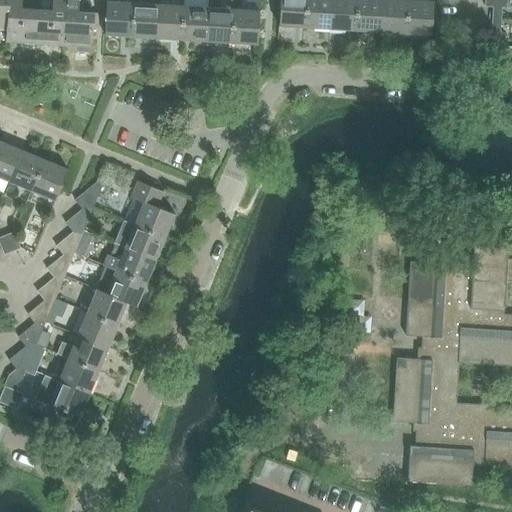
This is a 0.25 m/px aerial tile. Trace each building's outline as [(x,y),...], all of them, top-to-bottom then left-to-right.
[(6,42),(35,44),(38,9),(22,8),(22,0),(7,0),(6,30),(6,42)] [(35,44),(64,46),(66,0),(53,0),(53,10),(38,9),(35,44)] [(66,0),(64,46),(92,47),(94,12),(80,11),(79,11),(79,0),(66,0)] [(281,0),(280,26),(306,27),(307,0),(281,0)] [(307,0),(306,27),(331,29),(332,0),(307,0)] [(332,0),(331,29),(356,30),(357,0),(332,0)] [(357,0),(356,30),(381,32),(382,0),(357,0)] [(382,0),(381,32),(406,33),(408,0),(404,0),(382,0)] [(408,0),(406,33),(432,35),(434,2),(408,0)] [(493,7),(492,19),(502,20),(502,7),(507,7),(507,0),(486,0),(486,6),(493,7)] [(105,35),(131,36),(133,4),(107,2),(105,35)] [(131,36),(156,38),(158,5),(133,4),(131,36)] [(156,38),(181,39),(183,7),(158,5),(156,38)] [(181,39),(206,41),(208,8),(183,7),(181,39)] [(206,41),(232,42),(233,10),(208,8),(206,41)] [(233,10),(232,42),(257,44),(259,11),(233,10)] [(491,32),(488,32),(484,32),(483,44),(505,46),(505,33),(501,33),(502,20),(492,19),(491,32)] [(0,141),(0,177),(8,180),(20,150),(0,141)] [(8,180),(31,190),(43,159),(20,150),(8,180)] [(43,159),(31,190),(55,200),(68,169),(43,159)] [(74,200),(82,209),(88,205),(92,207),(102,184),(97,181),(74,200)] [(143,202),(134,224),(164,236),(173,213),(156,206),(162,192),(136,181),(129,196),(143,202)] [(65,223),(72,232),(78,228),(83,230),(92,207),(88,205),(82,209),(65,223)] [(120,231),(115,243),(155,259),(160,245),(166,247),(169,238),(164,236),(134,224),(123,220),(118,230),(120,231)] [(55,246),(62,255),(69,251),(73,253),(83,230),(78,228),(72,232),(55,246)] [(14,233),(6,236),(13,251),(20,248),(14,233)] [(0,242),(5,255),(13,251),(6,236),(0,238),(0,242)] [(103,264),(106,266),(145,281),(155,259),(115,243),(113,242),(115,243),(110,256),(107,255),(103,264)] [(472,465),(511,467),(511,406),(456,403),(459,363),(511,366),(511,313),(504,313),(506,280),(511,280),(511,258),(507,258),(508,247),(474,245),(473,255),(446,254),(445,264),(411,262),(406,335),(422,336),(421,347),(420,359),(397,358),(392,421),(417,423),(415,445),(410,445),(408,481),(471,485),(472,465)] [(46,268),(54,278),(59,274),(64,276),(73,253),(69,251),(62,255),(46,268)] [(106,266),(97,288),(136,305),(145,281),(106,266)] [(37,291),(44,300),(49,297),(54,299),(64,276),(59,274),(54,278),(37,291)] [(97,288),(87,311),(117,324),(126,302),(135,306),(136,305),(97,288)] [(27,314),(34,323),(40,319),(45,321),(54,299),(49,297),(44,300),(27,314)] [(87,311),(78,334),(107,346),(117,324),(87,311)] [(18,337),(25,346),(31,342),(35,344),(45,321),(40,319),(34,323),(18,337)] [(57,353),(68,358),(98,370),(107,346),(78,334),(73,346),(62,341),(57,353)] [(25,346),(8,360),(16,369),(22,365),(26,367),(33,370),(43,347),(35,344),(31,342),(25,346)] [(68,358),(59,380),(89,392),(98,370),(68,358)] [(22,365),(16,369),(7,376),(4,386),(16,391),(26,367),(22,365)] [(89,392),(59,380),(49,404),(79,416),(89,392)]
